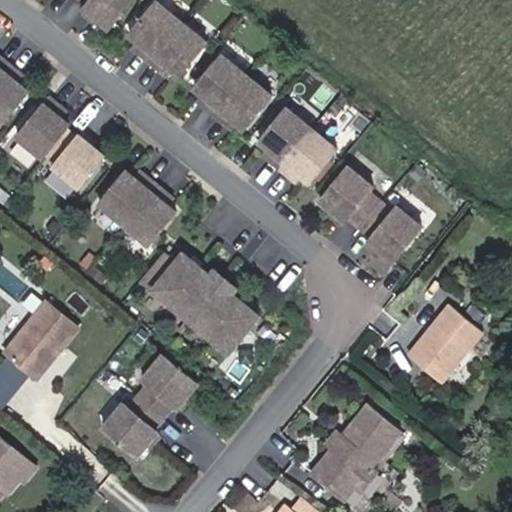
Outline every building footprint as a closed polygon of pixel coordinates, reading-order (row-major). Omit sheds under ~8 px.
[(137,0),(85,0),(92,5),(88,9),(90,10),(100,18),(113,29),(137,0)] [(183,75),(211,42),(161,1),(133,35),(142,42),(147,46),(142,52),(165,71),(170,65),(175,69),(183,75)] [(100,18),(90,10),(87,14),(97,22),(100,18)] [(142,52),(147,46),(142,42),(137,48),(142,52)] [(248,129),(275,95),(226,55),(198,88),(207,95),(212,99),(207,105),(230,124),(235,118),(240,122),(248,129)] [(0,124),(1,125),(29,92),(20,85),(16,81),(21,75),(0,58),(0,124)] [(169,75),(175,69),(170,65),(165,71),(169,75)] [(20,85),(25,78),(21,75),(16,81),(20,85)] [(207,105),(212,99),(207,95),(202,101),(207,105)] [(84,139),(80,136),(76,140),(65,131),(68,127),(60,120),(55,116),(62,108),(49,98),(17,138),(43,159),(46,155),(57,164),(54,167),(79,187),(104,156),(84,139)] [(60,120),(66,112),(62,108),(55,116),(60,120)] [(341,148),(291,108),(264,141),(272,148),(277,152),(272,159),(295,177),(300,171),(305,175),(313,182),(341,148)] [(234,128),(240,122),(235,118),(230,124),(234,128)] [(84,139),(91,132),(86,128),(80,136),(84,139)] [(272,159),(277,152),(272,148),(267,155),(272,159)] [(396,211),(372,192),(377,186),(352,166),(324,201),(337,212),(347,220),(348,221),(352,217),(375,236),(372,240),(373,242),(386,252),(397,261),(425,226),(400,206),(396,211)] [(168,204),(163,201),(168,194),(145,176),(140,182),(135,178),(127,171),(99,205),(149,245),(177,211),(168,204)] [(300,181),(305,175),(300,171),(295,177),(300,181)] [(140,182),(145,176),(140,172),(135,178),(140,182)] [(168,204),(173,198),(168,194),(163,201),(168,204)] [(347,220),(337,212),(334,216),(344,224),(347,220)] [(386,252),(373,242),(370,245),(382,255),(386,252)] [(261,314),(234,292),(210,273),(183,252),(153,291),(227,349),(231,352),(261,314)] [(239,287),(214,268),(210,273),(234,292),(239,287)] [(445,380),(486,329),(453,302),(412,354),(445,380)] [(40,384),(81,331),(47,305),(6,358),(37,381),(40,384)] [(268,335),(274,328),(264,319),(258,326),(268,335)] [(158,429),(177,405),(181,408),(182,407),(190,397),(201,383),(165,355),(146,381),(151,385),(133,409),(127,404),(107,429),(143,457),(151,446),(161,434),(162,432),(158,429)] [(186,410),(194,400),(190,397),(182,407),(186,410)] [(377,465),(405,430),(372,403),(317,472),(350,499),(361,485),(367,490),(383,470),(377,465)] [(155,449),(165,437),(161,434),(151,446),(155,449)] [(12,498),(25,482),(29,485),(40,471),(3,442),(2,441),(1,441),(1,440),(0,440),(0,439),(0,489),(12,498)] [(0,511),(12,498),(0,489),(0,511)]
